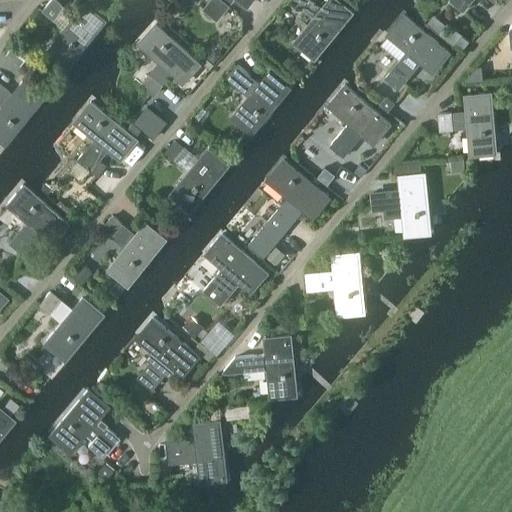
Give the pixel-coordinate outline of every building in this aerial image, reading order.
[(56,0),(50,0),(42,10),(52,18),(63,5),(56,0)] [(210,0),(204,8),(218,19),(230,4),(233,0),(210,0)] [(256,0),(238,0),(250,9),(256,0)] [(329,0),(290,46),(315,67),(355,19),(332,0),(329,0)] [(291,0),(290,2),(299,10),(302,6),(314,17),(322,7),(313,0),(291,0)] [(451,0),(463,10),(471,0),(451,0)] [(46,57),(67,75),(105,30),(84,12),(46,57)] [(427,22),(440,32),(446,24),(434,14),(427,22)] [(449,54),(403,18),(390,34),(435,71),(449,54)] [(203,61),(158,23),(136,48),(182,87),(203,61)] [(469,41),(461,34),(455,42),(463,49),(469,41)] [(15,41),(5,53),(19,64),(29,52),(15,41)] [(214,62),(222,53),(215,47),(207,56),(214,62)] [(406,52),(386,77),(399,88),(420,63),(421,61),(408,51),(406,52)] [(210,69),(214,64),(207,59),(203,64),(210,69)] [(237,65),(227,78),(248,94),(249,96),(260,83),(258,81),(237,65)] [(483,80),(482,65),(477,66),(464,79),(465,82),(483,80)] [(149,74),(142,84),(155,94),(162,84),(149,74)] [(227,124),(252,145),(292,97),(267,76),(227,124)] [(0,83),(0,104),(1,106),(12,93),(10,91),(0,83)] [(345,92),(333,108),(374,142),(387,127),(345,92)] [(0,113),(0,144),(7,150),(37,113),(15,95),(0,113)] [(387,95),(379,104),(388,111),(395,102),(387,95)] [(490,100),(461,102),(465,164),(495,161),(490,100)] [(140,140),(94,101),(75,121),(125,158),(140,140)] [(203,107),(196,116),(202,122),(210,113),(203,107)] [(144,127),(153,134),(166,118),(157,111),(144,127)] [(451,112),(439,113),(441,129),(453,128),(451,112)] [(330,145),(344,156),(362,135),(348,123),(330,145)] [(95,139),(78,159),(91,170),(99,160),(107,150),(109,148),(96,138),(95,139)] [(175,140),(164,153),(174,161),(184,148),(175,140)] [(165,199),(190,219),(230,172),(205,151),(165,199)] [(91,170),(90,171),(96,176),(105,166),(99,160),(91,170)] [(289,160),(272,180),(314,214),(331,194),(289,160)] [(420,161),(393,164),(393,172),(421,170),(420,161)] [(360,163),(355,170),(362,176),(367,169),(360,163)] [(317,176),(328,184),(335,174),(325,166),(317,176)] [(427,172),(402,174),(407,235),(433,233),(427,172)] [(49,194),(54,188),(46,182),(41,188),(49,194)] [(25,188),(5,211),(45,247),(66,223),(25,188)] [(397,190),(373,192),(375,207),(386,206),(387,215),(399,213),(404,213),(401,189),(397,190)] [(136,203),(142,196),(134,190),(129,196),(136,203)] [(270,218),(249,244),(263,256),(285,230),(283,229),(291,219),(302,206),(289,195),(278,208),(270,218)] [(113,215),(102,228),(112,236),(122,223),(113,215)] [(103,274),(128,295),(168,247),(143,226),(103,274)] [(17,232),(9,242),(22,253),(30,243),(17,232)] [(222,232),(206,250),(254,291),(270,271),(222,232)] [(267,256),(277,264),(285,253),(275,245),(267,256)] [(359,263),(329,265),(334,327),(363,324),(359,263)] [(73,274),(82,281),(89,274),(80,266),(73,274)] [(223,267),(204,289),(221,303),(240,281),(223,267)] [(319,271),(305,273),(307,290),(321,289),(319,271)] [(50,291),(40,304),(50,312),(60,299),(50,291)] [(39,353),(64,374),(104,326),(79,305),(39,353)] [(195,334),(202,327),(191,318),(185,326),(195,334)] [(274,323),(275,331),(287,330),(286,322),(274,323)] [(155,325),(143,340),(182,372),(194,357),(155,325)] [(294,334),(267,337),(272,398),(299,396),(294,334)] [(203,340),(199,345),(214,358),(218,352),(203,340)] [(151,360),(138,375),(153,387),(166,372),(170,375),(174,370),(176,368),(153,350),(152,352),(148,357),(151,360)] [(235,356),(224,370),(226,372),(266,368),(269,368),(268,353),(265,353),(235,356)] [(48,436),(67,451),(107,404),(88,388),(48,436)] [(12,413),(18,404),(10,398),(3,406),(12,413)] [(0,447),(14,431),(0,418),(0,447)] [(97,418),(84,433),(86,434),(92,439),(88,444),(101,455),(105,451),(107,453),(120,437),(106,425),(97,418)] [(223,418),(196,421),(203,484),(230,481),(223,418)] [(185,439),(168,440),(170,463),(187,461),(200,460),(197,438),(185,439)] [(112,470),(104,463),(97,471),(105,478),(112,470)]
